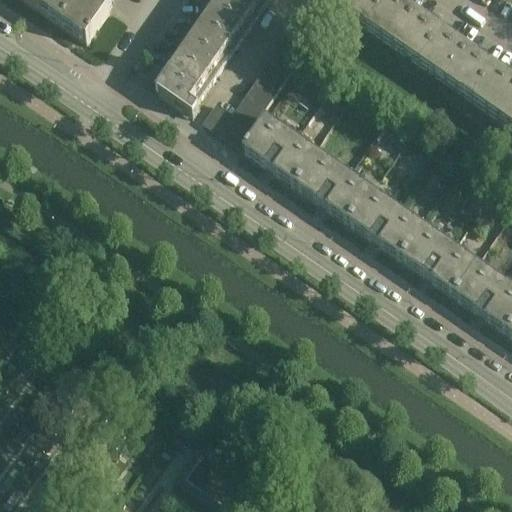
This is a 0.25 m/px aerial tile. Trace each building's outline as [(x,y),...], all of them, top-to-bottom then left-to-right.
[(14,0),(87,50),(110,17),(106,15),(116,0),(14,0)] [(223,0),(156,98),(193,123),(199,114),(195,112),(272,0),(223,0)] [(202,130),(238,155),(345,0),(315,0),(232,121),(216,110),(202,130)] [(352,0),(339,19),(359,33),(511,138),(511,88),(383,0),(352,0)] [(242,159),(432,290),(511,345),(511,296),(265,126),(242,159)] [(476,199),(469,208),(479,215),(486,206),(476,199)]
